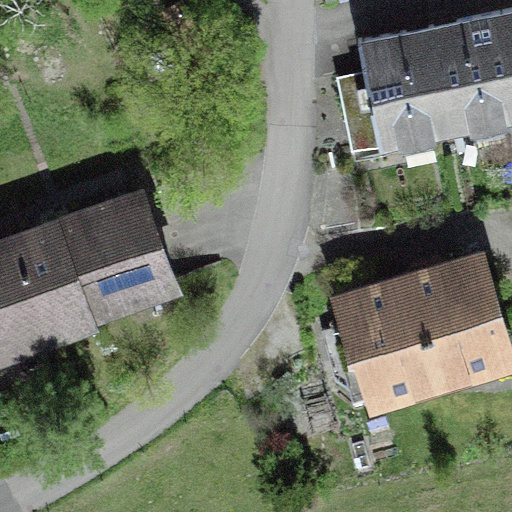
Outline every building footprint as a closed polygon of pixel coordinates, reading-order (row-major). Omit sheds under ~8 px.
[(511,6),(502,9),(511,54),(511,6)] [(431,24),(453,128),(511,115),(511,54),(502,9),(431,24)] [(364,68),(380,142),(380,143),(453,128),(431,24),(358,39),(364,68)] [(380,142),(364,68),(336,74),(351,147),(380,142)] [(142,190),(0,241),(0,348),(93,315),(91,309),(174,279),(142,190)] [(477,255),(343,296),(355,337),(360,335),(377,390),(506,351),(477,255)]
